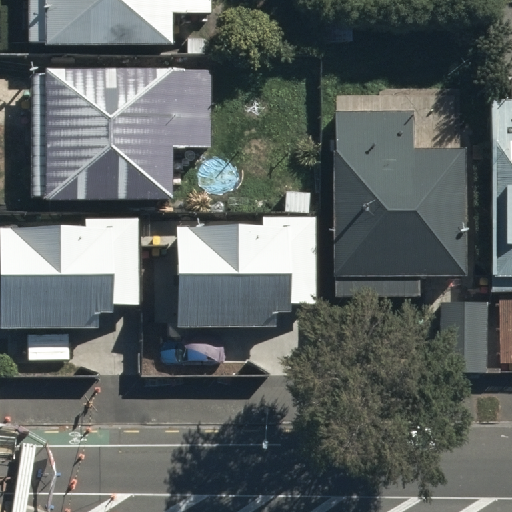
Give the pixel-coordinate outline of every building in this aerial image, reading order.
[(215,0),(34,0),(34,49),(177,52),(178,21),(215,22),(215,0)] [(511,76),(509,77),(510,102),(488,102),(490,298),(511,297),(511,76)] [(213,162),(213,78),(47,79),(47,89),(34,89),(34,215),(50,215),(50,221),(178,220),(178,162),(213,162)] [(334,123),(331,305),(420,307),(420,284),(464,285),(466,157),(417,156),(417,124),(334,123)] [(179,333),(319,332),(318,233),(179,234),(179,333)] [(139,236),(3,236),(3,334),(98,334),(98,321),(139,321),(139,236)] [(511,304),(501,305),(500,365),(511,364),(511,304)] [(489,305),(439,306),(441,377),(490,376),(489,305)]
